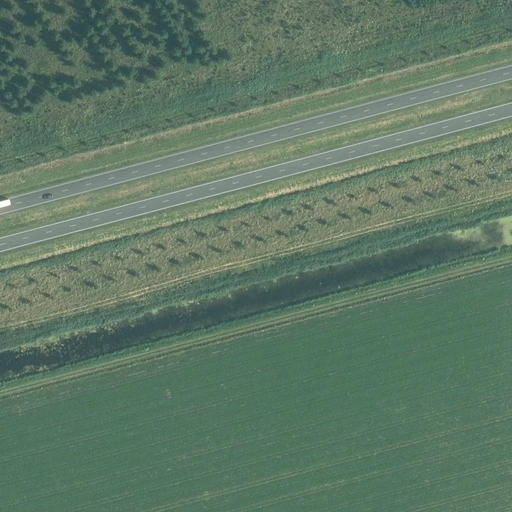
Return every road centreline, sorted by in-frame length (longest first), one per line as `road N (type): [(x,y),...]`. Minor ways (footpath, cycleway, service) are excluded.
road 1 (trunk): [(0,246),(511,109)]
road 2 (trunk): [(511,71),(0,208)]
